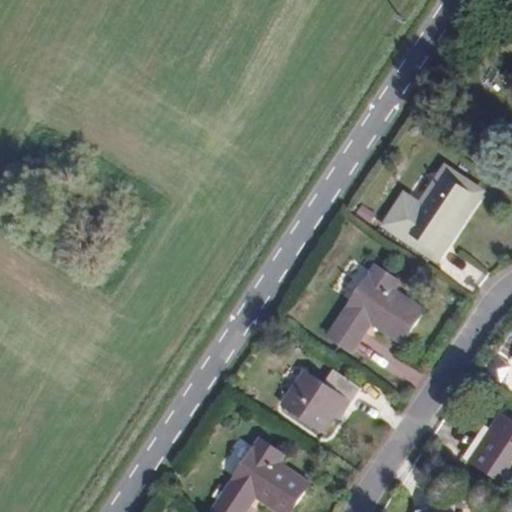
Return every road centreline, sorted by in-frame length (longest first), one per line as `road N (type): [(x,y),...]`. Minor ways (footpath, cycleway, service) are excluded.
road 1 (tertiary): [(457,0),(104,511)]
road 2 (residential): [(511,279),(493,296),(356,511)]
